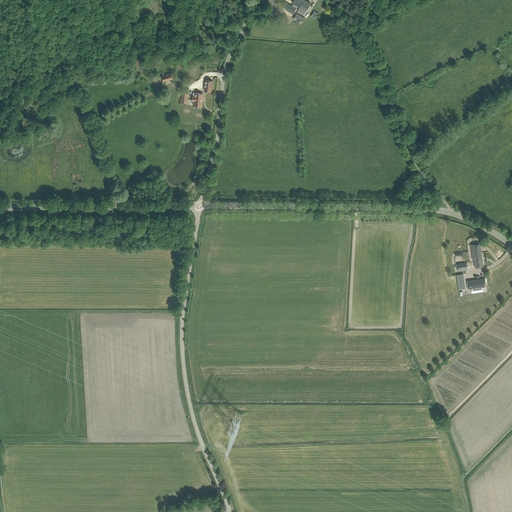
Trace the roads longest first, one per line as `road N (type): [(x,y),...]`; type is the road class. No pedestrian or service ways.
road 1 (unclassified): [(199,205),(439,207),(511,241)]
road 2 (unclassified): [(231,511),(191,414),(180,361),(199,205)]
road 3 (track): [(324,0),(352,29),(419,177),(447,209)]
road 4 (unclassified): [(199,205),(224,64),(246,0)]
road 5 (unclassified): [(0,207),(199,205)]
